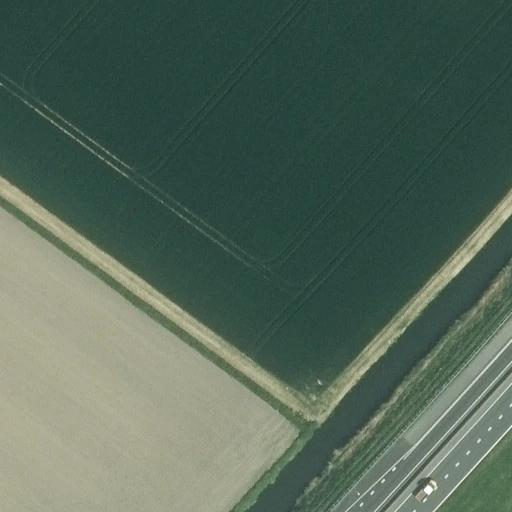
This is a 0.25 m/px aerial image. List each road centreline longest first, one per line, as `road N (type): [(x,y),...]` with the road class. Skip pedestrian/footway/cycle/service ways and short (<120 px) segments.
road 1 (trunk): [(511,347),(365,511)]
road 2 (trunk): [(406,511),(511,397)]
